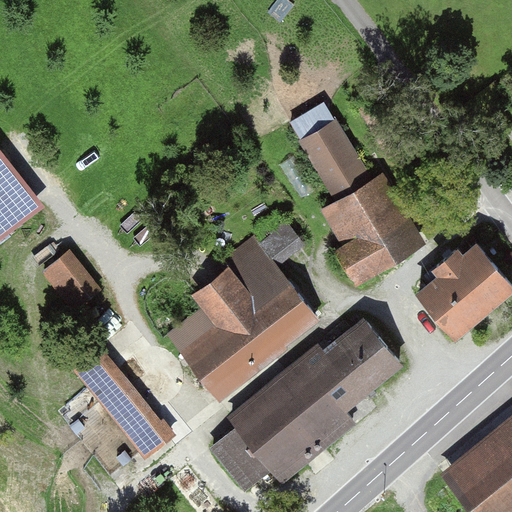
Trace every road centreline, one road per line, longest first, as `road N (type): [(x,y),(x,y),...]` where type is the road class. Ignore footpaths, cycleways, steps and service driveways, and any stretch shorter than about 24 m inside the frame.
road 1 (track): [(347,0),(511,220)]
road 2 (tertiary): [(511,358),(339,511)]
